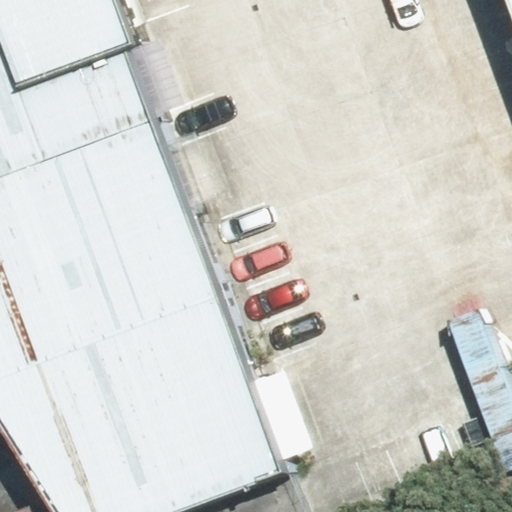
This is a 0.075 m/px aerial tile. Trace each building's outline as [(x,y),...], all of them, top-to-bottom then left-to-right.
[(0,0),(0,408),(78,511),(226,511),(331,473),(120,0),(0,0)] [(393,0),(350,0),(342,3),(357,48),(404,33),(393,0)] [(396,171),(336,19),(300,33),(360,186),(396,171)] [(434,127),(473,234),(511,219),(511,105),(510,100),(434,127)] [(509,341),(511,339),(511,247),(479,259),(509,341)] [(417,441),(389,465),(409,489),(391,504),(397,511),(471,511),(474,510),(417,441)]
